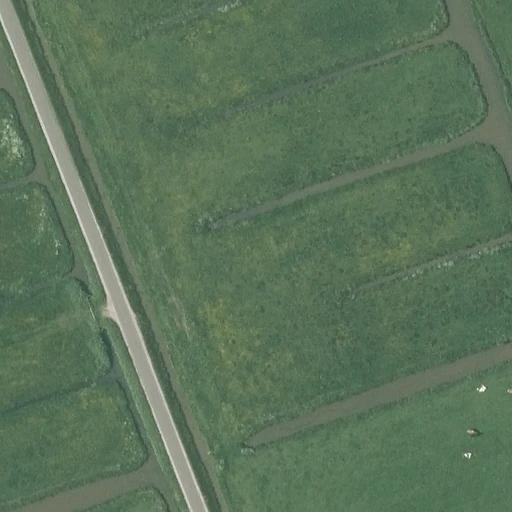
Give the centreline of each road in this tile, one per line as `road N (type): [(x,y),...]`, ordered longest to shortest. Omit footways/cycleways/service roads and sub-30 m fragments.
road 1 (unclassified): [(202,511),(1,0)]
road 2 (track): [(121,304),(0,342)]
